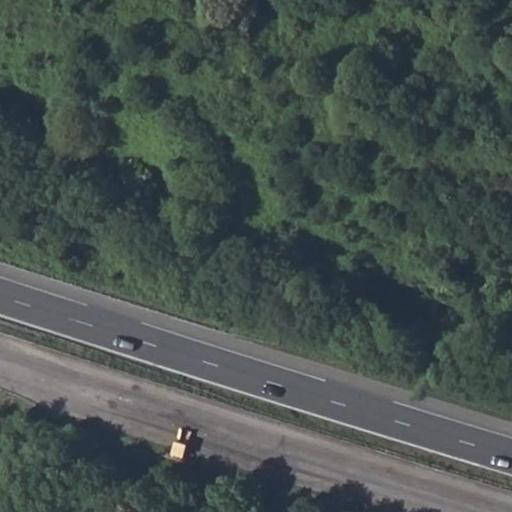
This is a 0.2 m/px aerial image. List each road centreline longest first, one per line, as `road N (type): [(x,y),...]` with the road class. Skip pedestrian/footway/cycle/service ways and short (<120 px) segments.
road 1 (trunk): [(511,455),(0,295)]
road 2 (trunk): [(0,356),(503,511)]
